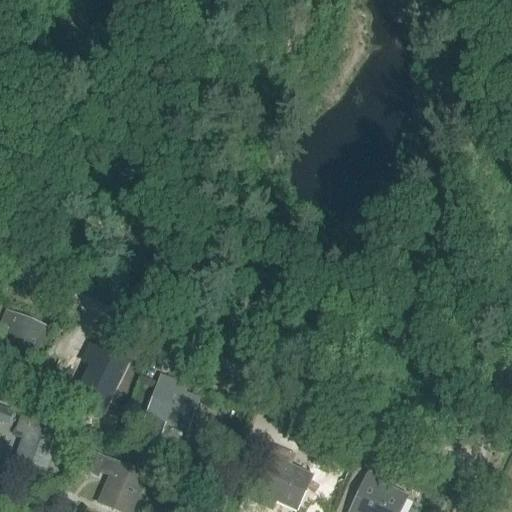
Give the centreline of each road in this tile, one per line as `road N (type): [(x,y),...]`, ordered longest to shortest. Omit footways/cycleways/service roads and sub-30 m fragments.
road 1 (residential): [(269,389),(0,267)]
road 2 (residential): [(458,511),(485,451),(435,456),(269,389)]
road 3 (residential): [(217,511),(269,389)]
